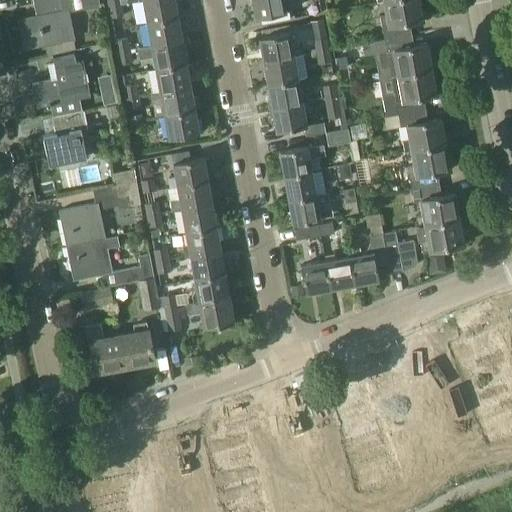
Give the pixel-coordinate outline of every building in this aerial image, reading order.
[(68,11),(67,9),(61,10),(59,0),(33,0),(37,15),(19,19),(24,46),(73,37),(68,11)] [(67,9),(68,11),(99,6),(98,0),(59,0),(61,10),(67,9)] [(175,0),(143,0),(147,22),(179,16),(175,0)] [(287,12),(284,0),(252,0),(256,18),(287,12)] [(422,19),(418,0),(384,0),(386,14),(379,15),(383,38),(411,34),(409,21),(422,19)] [(121,3),(108,5),(110,17),(111,17),(123,15),(121,3)] [(183,39),(179,16),(147,22),(152,45),(183,39)] [(313,39),(315,51),(329,49),(327,37),(326,37),(323,20),(310,22),(313,39)] [(290,31),(259,37),(264,61),(303,54),(302,45),(293,46),(290,31)] [(389,67),(390,76),(431,68),(427,43),(413,45),(411,34),(383,38),(386,51),(379,52),(382,68),(389,67)] [(128,37),(114,40),(116,52),(130,49),(128,37)] [(137,48),(139,59),(154,56),(156,68),(187,62),(183,39),(152,45),(152,46),(137,48)] [(118,64),(132,61),(130,49),(116,52),(118,64)] [(318,63),(331,61),(329,49),(315,51),(318,63)] [(56,77),(32,82),(37,106),(50,103),(53,115),(82,108),(80,97),(90,95),(83,61),(75,62),(74,54),(52,59),(54,65),(56,77)] [(303,54),(264,61),(268,84),(299,78),(307,76),(303,54)] [(187,62),(156,68),(156,69),(160,91),(191,85),(190,77),(194,75),(192,65),(187,64),(187,62)] [(385,116),(398,114),(426,109),(424,96),(435,93),(431,68),(390,76),(393,90),(394,95),(382,97),(385,116)] [(105,103),(115,101),(109,74),(100,76),(105,103)] [(299,78),(268,84),(272,108),(303,101),(308,100),(307,94),(304,91),(301,92),(299,78)] [(333,83),(322,85),(324,97),(336,95),(333,83)] [(136,84),(123,86),(125,98),(138,95),(136,84)] [(160,92),(151,94),(152,101),(156,104),(162,103),(164,114),(195,108),(196,109),(200,107),(198,97),(193,96),(191,85),(160,91),(160,92)] [(140,107),(138,95),(125,98),(127,109),(140,107)] [(336,95),(324,97),(327,118),(339,116),(336,95)] [(276,131),(307,125),(303,101),(272,108),(276,131)] [(53,115),(51,115),(55,133),(43,135),(49,164),(86,156),(80,129),(87,127),(83,108),(82,108),(53,115)] [(200,133),(195,108),(164,114),(169,139),(200,133)] [(402,140),(404,150),(412,149),(412,150),(445,143),(441,118),(428,121),(426,109),(398,114),(400,126),(407,124),(410,138),(402,140)] [(142,119),(129,121),(131,133),(145,131),(142,119)] [(348,129),(325,133),(328,145),(350,141),(348,129)] [(415,163),(407,165),(410,182),(438,178),(437,171),(450,169),(445,143),(412,150),(415,163)] [(307,145),(279,150),(284,175),(311,169),(309,158),(325,155),(323,145),(307,148),(307,145)] [(175,177),(167,178),(169,188),(177,186),(208,180),(207,172),(210,170),(208,159),(204,159),(204,156),(173,161),(175,177)] [(349,163),(338,165),(338,166),(340,177),(341,180),(351,178),(351,177),(352,176),(349,163)] [(112,172),(114,183),(136,178),(134,168),(112,172)] [(316,194),(311,169),(284,175),(288,199),(316,194)] [(129,205),(140,203),(136,178),(114,183),(116,197),(127,195),(129,205)] [(142,192),(151,190),(156,189),(154,178),(140,180),(142,192)] [(414,200),(421,199),(423,213),(416,214),(418,226),(425,224),(425,225),(459,219),(454,192),(441,195),(438,178),(410,182),(414,200)] [(180,200),(169,202),(171,211),(182,209),(181,209),(213,203),(208,180),(177,186),(180,200)] [(354,188),(343,190),(345,203),(356,201),(354,188)] [(292,223),(320,218),(316,194),(288,199),(292,223)] [(58,209),(66,244),(105,236),(97,201),(58,209)] [(158,201),(144,203),(146,215),(160,213),(158,201)] [(181,209),(182,209),(186,232),(217,226),(213,203),(181,209)] [(148,227),(162,224),(160,213),(146,215),(148,227)] [(383,233),(383,232),(379,213),(365,215),(367,226),(370,226),(372,235),(382,233),(383,233)] [(418,226),(416,226),(419,243),(421,242),(423,252),(430,251),(463,244),(459,219),(425,225),(418,226)] [(332,221),(318,224),(320,235),(334,232),(332,221)] [(294,228),(296,239),(320,235),(318,224),(294,228)] [(188,246),(183,247),(185,256),(190,255),(221,249),(217,226),(186,232),(188,246)] [(395,230),(383,232),(383,233),(382,233),(384,244),(388,263),(389,272),(403,270),(417,262),(413,240),(397,242),(395,230)] [(384,244),(382,233),(372,235),(372,236),(370,236),(370,243),(369,246),(367,249),(362,254),(360,254),(358,243),(346,246),(348,256),(349,256),(354,283),(378,279),(375,265),(388,263),(384,244)] [(105,236),(66,244),(68,258),(66,262),(67,269),(71,270),(73,279),(112,270),(107,248),(119,245),(117,235),(105,238),(105,236)] [(168,259),(166,247),(152,249),(155,262),(168,259)] [(225,272),(221,249),(190,255),(194,277),(225,272)] [(129,268),(118,270),(121,283),(132,281),(137,280),(137,279),(154,275),(150,253),(138,255),(140,265),(129,267),(129,268)] [(349,256),(348,256),(325,261),(330,288),(354,283),(349,256)] [(168,259),(155,262),(157,273),(171,270),(169,263),(168,259)] [(301,265),(306,292),(330,288),(325,261),(301,265)] [(194,292),(191,296),(193,302),(230,295),(225,272),(194,277),(197,292),(194,292)] [(137,279),(137,280),(143,310),(160,307),(154,275),(137,279)] [(80,291),(83,307),(113,301),(110,285),(80,291)] [(161,295),(163,308),(177,305),(175,293),(161,295)] [(186,304),(188,315),(201,312),(204,327),(235,321),(230,295),(193,302),(193,303),(186,304)] [(182,328),(177,305),(163,308),(168,331),(182,328)] [(100,320),(85,323),(89,345),(91,345),(96,370),(110,367),(111,372),(123,369),(122,365),(125,365),(119,333),(103,336),(100,320)] [(134,330),(119,333),(125,365),(127,364),(127,368),(140,366),(140,362),(154,359),(148,327),(146,322),(133,324),(134,330)] [(121,479),(91,490),(99,511),(336,511),(356,504),(442,472),(447,485),(478,473),(473,460),(510,446),(486,386),(481,372),(463,378),(456,360),(437,368),(434,359),(404,370),(420,411),(330,446),(324,431),(307,438),(300,420),(280,427),(277,419),(248,430),(263,471),(173,506),(168,491),(150,498),(143,480),(124,487),(121,479)]
